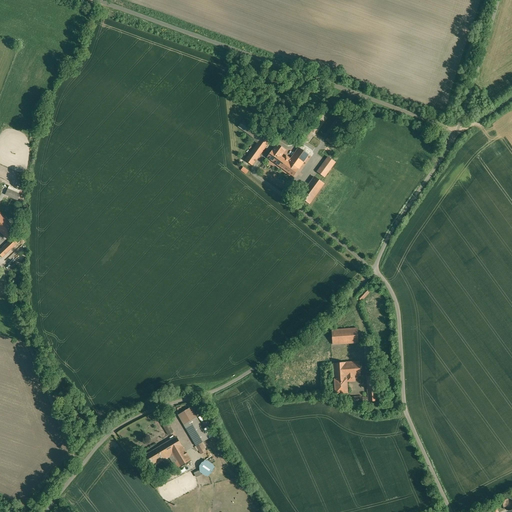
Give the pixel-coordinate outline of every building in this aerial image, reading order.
[(271,140),(243,120),(238,126),(266,146),(271,140)] [(325,133),(321,130),(315,139),(319,142),(325,133)] [(291,141),(283,135),(281,139),(289,145),(291,141)] [(344,148),(329,136),(326,140),(341,152),(344,148)] [(245,160),(252,165),(266,147),(259,142),(245,160)] [(285,150),(277,144),(268,157),(278,165),(283,159),(281,157),(285,150)] [(286,155),(279,165),(294,176),(309,155),(298,148),(291,159),(286,155)] [(328,157),(325,163),(318,172),(325,177),(335,162),(328,157)] [(324,184),(314,177),(300,195),(310,202),(324,184)] [(20,194),(8,189),(5,194),(18,200),(20,194)] [(16,230),(0,212),(0,230),(7,239),(16,230)] [(13,238),(0,250),(0,254),(3,258),(18,243),(13,238)] [(369,292),(365,289),(357,298),(361,301),(369,292)] [(357,328),(331,330),(332,344),(358,342),(357,328)] [(373,345),(364,346),(369,401),(377,401),(373,345)] [(360,362),(334,363),(334,379),(347,379),(347,381),(355,381),(355,376),(361,376),(360,362)] [(346,379),(335,379),(335,393),(347,393),(346,379)] [(186,400),(176,405),(201,450),(210,445),(186,400)] [(173,428),(165,413),(161,415),(169,430),(173,428)] [(190,457),(178,433),(161,441),(167,452),(173,449),(179,462),(190,457)] [(160,442),(147,449),(151,459),(165,452),(160,442)] [(211,463),(201,467),(203,473),(214,470),(211,463)]
